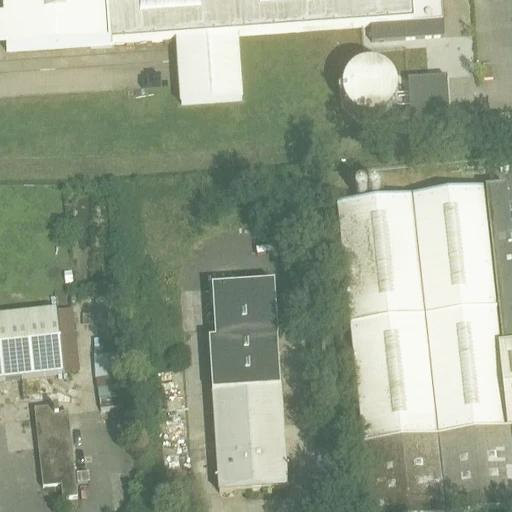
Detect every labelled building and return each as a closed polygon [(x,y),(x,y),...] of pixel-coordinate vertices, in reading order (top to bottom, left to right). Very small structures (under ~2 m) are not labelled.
[(4,0),(6,22),(0,22),(0,54),(445,26),(443,0),(4,0)] [(330,98),(332,110),(376,104),(375,96),(364,98),(361,75),(333,79),(335,97),(330,98)] [(403,120),(449,118),(447,80),(401,82),(403,120)] [(369,192),(368,195),(369,197),(371,199),(372,200),(375,200),(377,200),(379,198),(380,196),(381,194),(380,192),(379,190),(377,189),(374,189),(372,189),(370,190),(369,192)] [(485,192),(338,207),(364,447),(370,511),(503,511),(511,511),(511,229),(506,190),(486,192),(485,192)] [(367,198),(367,196),(367,193),(365,192),(363,190),(361,190),(359,191),(357,192),(356,194),(355,196),(356,198),(357,200),(359,201),(361,202),(364,201),(366,200),(367,198)] [(274,287),(213,291),(216,343),(209,343),(213,396),(281,392),(277,341),(278,341),(274,287)] [(0,384),(65,378),(59,316),(0,321),(0,384)] [(281,392),(213,396),(219,496),(287,491),(281,392)] [(58,410),(35,412),(43,491),(62,489),(63,503),(78,501),(69,416),(59,417),(58,410)]
